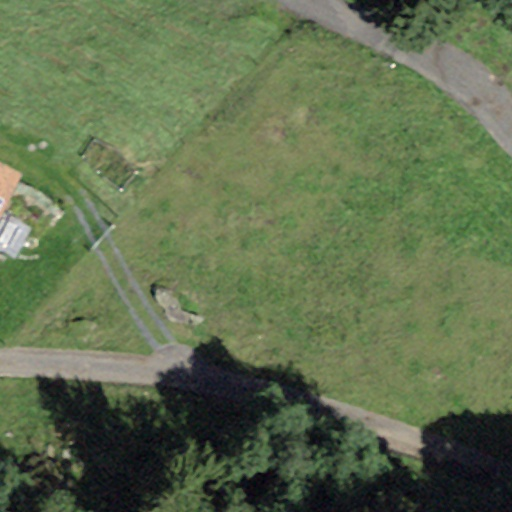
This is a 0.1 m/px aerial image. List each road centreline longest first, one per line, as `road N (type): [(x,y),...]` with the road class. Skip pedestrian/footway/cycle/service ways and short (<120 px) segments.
road 1 (unclassified): [(0,361),(141,369),(256,389),(511,478)]
road 2 (unclassified): [(511,143),(446,78),(316,0)]
